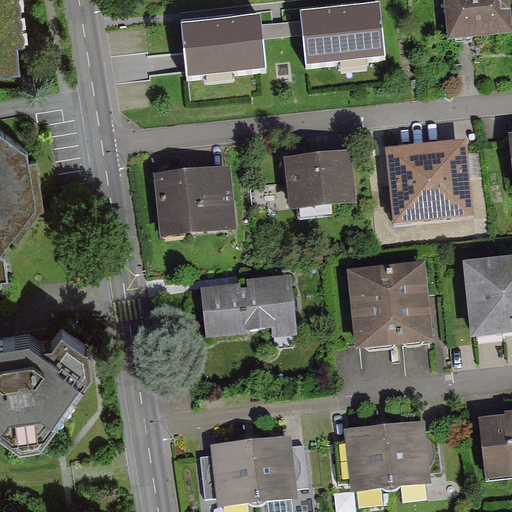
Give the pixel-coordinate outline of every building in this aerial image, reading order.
[(0,0),(0,71),(19,68),(14,17),(27,14),(25,0),(0,0)] [(506,0),(446,0),(451,41),(511,34),(506,0)] [(378,2),(300,11),(306,67),(384,59),(378,2)] [(182,22),(188,75),(265,67),(260,14),(182,22)] [(0,425),(8,432),(37,429),(89,358),(89,338),(62,316),(43,337),(28,322),(0,325),(0,275),(7,268),(4,246),(0,241),(11,229),(15,232),(42,195),(39,149),(30,151),(28,139),(7,123),(0,130),(0,425)] [(461,141),(382,149),(390,225),(469,217),(461,141)] [(344,153),(282,159),(287,210),(349,203),(344,153)] [(225,170),(159,177),(165,231),(231,224),(225,170)] [(511,260),(460,266),(468,340),(511,335),(511,260)] [(420,264),(344,272),(352,350),(428,342),(420,264)] [(237,285),(204,289),(209,334),(249,329),(248,326),(273,324),(275,345),(296,343),(288,278),(244,283),(245,289),(238,290),(237,285)] [(505,422),(482,424),(488,482),(511,479),(511,417),(505,418),(505,422)] [(421,426),(381,430),(388,491),(428,486),(421,426)] [(381,430),(342,434),(349,495),(388,491),(381,430)] [(286,440),(246,444),(252,505),(292,500),(286,440)] [(246,444),(207,448),(213,509),(252,505),(246,444)]
